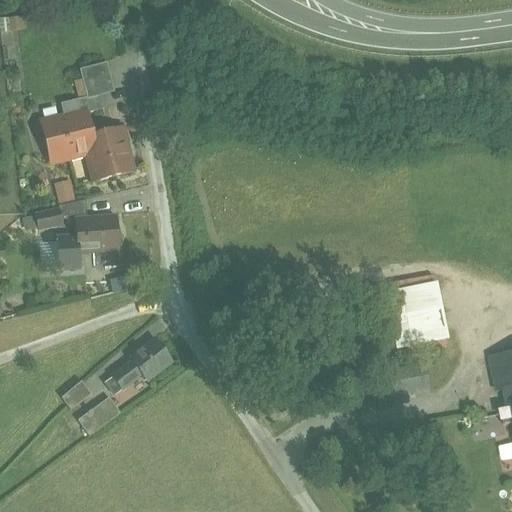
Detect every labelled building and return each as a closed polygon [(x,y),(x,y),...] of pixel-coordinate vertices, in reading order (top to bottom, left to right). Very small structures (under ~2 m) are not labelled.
[(107,64),(82,71),(88,98),(61,105),(64,118),(86,113),(87,114),(105,110),(101,96),(114,92),(107,64)] [(123,129),(92,137),(87,114),(86,113),(64,118),(42,124),(52,164),(87,155),(94,183),(134,173),(123,129)] [(72,182),(57,184),(60,203),(75,201),(72,182)] [(86,201),(57,207),(58,211),(60,211),(61,218),(87,216),(86,201)] [(58,211),(35,217),(38,230),(63,225),(61,218),(60,211),(58,211)] [(117,219),(75,221),(76,239),(57,240),(59,269),(80,268),(79,253),(119,251),(117,219)] [(421,280),(382,288),(396,359),(435,351),(421,280)] [(511,331),(488,336),(502,409),(511,407),(511,331)] [(156,341),(130,361),(132,363),(141,376),(146,382),(173,363),(156,341)] [(132,363),(112,378),(113,379),(122,391),(141,376),(132,363)] [(122,391),(113,379),(106,384),(115,396),(122,391)] [(82,382),(62,399),(71,411),(92,395),(82,382)] [(110,399),(78,421),(90,438),(121,415),(110,399)] [(511,407),(502,409),(505,426),(511,425),(511,407)]
